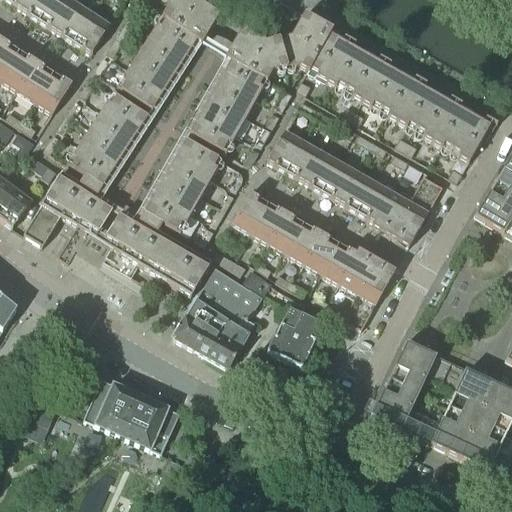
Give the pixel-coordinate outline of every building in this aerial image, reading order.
[(8,0),(5,6),(22,17),(32,0),(8,0)] [(32,0),(22,17),(40,29),(57,0),(32,0)] [(134,232),(117,222),(103,244),(121,254),(118,259),(189,303),(209,270),(156,238),(161,229),(179,240),(222,163),(222,162),(250,114),(270,79),(298,72),(467,169),(488,132),(328,41),(330,37),(331,37),(332,36),(302,20),(289,43),(263,50),(240,37),(224,64),(211,56),(201,50),(217,23),(195,9),(193,0),(162,0),(166,15),(113,97),(66,171),(65,171),(60,180),(59,179),(37,216),(22,241),(41,253),(59,224),(76,234),(79,229),(93,237),(97,240),(110,218),(106,215),(93,207),(101,193),(122,205),(143,218),(137,227),(134,232)] [(57,0),(40,29),(58,40),(77,10),(61,0),(57,0)] [(109,0),(123,9),(127,2),(123,0),(109,0)] [(137,8),(127,24),(134,28),(144,12),(137,8)] [(58,40),(75,51),(94,21),(77,10),(58,40)] [(94,21),(75,51),(89,60),(109,30),(94,21)] [(124,29),(105,58),(111,63),(130,33),(124,29)] [(0,79),(16,56),(0,45),(0,79)] [(0,79),(0,88),(15,98),(35,68),(16,56),(0,79)] [(98,82),(98,83),(108,67),(102,63),(96,72),(95,73),(95,75),(95,77),(95,78),(96,80),(97,81),(98,82)] [(15,98),(30,108),(49,77),(35,68),(15,98)] [(49,77),(30,108),(50,121),(70,91),(49,77)] [(309,93),(300,87),(296,93),(295,94),(295,96),(296,97),(296,98),(297,98),(304,103),(309,93)] [(83,92),(80,97),(77,101),(84,105),(94,90),(92,89),(91,89),(89,89),(88,89),(86,89),(85,90),(84,91),(83,92)] [(283,97),(274,113),(281,117),(290,101),(283,97)] [(74,106),(55,135),(62,140),(81,110),(74,106)] [(297,115),(311,123),(315,116),(300,107),(296,114),(297,115)] [(340,123),(348,128),(354,118),(345,113),(340,123)] [(3,125),(17,134),(21,127),(8,118),(3,125)] [(271,118),(262,134),(269,137),(278,122),(271,118)] [(354,118),(348,128),(357,133),(362,123),(354,118)] [(319,127),(332,135),(336,128),(322,120),(319,127)] [(21,127),(17,134),(30,142),(35,136),(21,127)] [(336,128),(332,135),(346,143),(350,136),(336,128)] [(6,132),(0,141),(0,148),(3,150),(12,136),(6,132)] [(266,168),(289,181),(307,150),(283,136),(266,168)] [(11,148),(18,153),(27,158),(32,149),(16,139),(11,148)] [(42,156),(49,160),(59,144),(52,140),(42,156)] [(354,147),(368,155),(372,148),(358,140),(354,147)] [(393,153),(401,158),(407,149),(398,144),(393,153)] [(372,148),(368,155),(382,163),(385,156),(372,148)] [(407,149),(401,158),(410,163),(415,153),(407,149)] [(289,181),(309,193),(327,161),(307,150),(289,181)] [(27,158),(18,153),(12,163),(20,169),(27,158)] [(251,154),(242,170),(244,171),(245,171),(247,171),(248,170),(250,170),(251,169),(252,167),(257,158),(251,154)] [(511,159),(494,188),(511,198),(511,155),(510,159),(511,159)] [(389,167),(400,173),(403,175),(407,168),(394,160),(389,167)] [(309,193),(329,204),(347,173),(327,161),(309,193)] [(25,171),(40,181),(42,181),(46,172),(30,162),(25,171)] [(42,181),(40,181),(39,183),(47,188),(54,177),(46,172),(42,181)] [(329,204),(349,215),(367,184),(347,173),(329,204)] [(451,174),(446,184),(455,189),(461,179),(451,174)] [(237,177),(237,178),(229,193),(235,197),(241,188),(241,186),(242,185),(242,183),(241,181),(241,180),(240,179),(239,178),(237,177)] [(407,207),(387,242),(407,253),(409,250),(441,194),(422,183),(408,207),(407,207)] [(0,211),(13,195),(0,184),(0,211)] [(349,215),(369,227),(387,195),(367,184),(349,215)] [(483,229),(511,246),(511,198),(494,188),(477,217),(476,216),(472,223),(483,230),(483,229)] [(13,195),(0,211),(0,226),(11,234),(30,208),(13,195)] [(370,232),(387,242),(407,207),(387,195),(369,227),(372,228),(370,232)] [(226,198),(217,213),(224,217),(232,202),(226,198)] [(230,230),(254,244),(271,212),(248,199),(230,230)] [(254,244),(274,255),(291,224),(271,212),(254,244)] [(224,217),(217,213),(208,229),(215,232),(224,217)] [(274,255),(293,267),(311,235),(291,224),(274,255)] [(205,233),(196,250),(203,254),(212,237),(205,233)] [(293,267),(313,278),(331,247),(311,235),(293,267)] [(313,278),(333,289),(351,258),(331,247),(313,278)] [(211,264),(225,273),(230,265),(216,255),(211,264)] [(333,289),(353,301),(373,266),(356,256),(354,260),(351,258),(333,289)] [(230,265),(225,273),(239,282),(244,274),(230,265)] [(373,266),(353,301),(339,325),(359,336),(393,277),(373,266)] [(256,268),(253,274),(266,283),(270,276),(256,268)] [(171,344),(192,356),(233,286),(214,274),(171,344)] [(233,286),(192,356),(227,376),(253,329),(247,326),(270,290),(249,277),(241,291),(233,286)] [(273,287),(288,295),(291,288),(278,280),(273,287)] [(291,288),(288,295),(301,303),(306,296),(291,288)] [(313,301),(309,307),(309,308),(323,316),(327,309),(313,301)] [(0,338),(15,315),(0,303),(0,338)] [(303,311),(293,305),(288,316),(279,332),(273,345),(272,345),(265,360),(299,376),(306,362),(313,348),(309,346),(312,340),(311,339),(316,329),(298,321),(303,311)] [(401,355),(387,386),(416,400),(424,384),(439,391),(449,370),(415,354),(416,353),(404,347),(400,355),(401,355)] [(511,370),(511,371),(511,352),(510,357),(509,357),(503,368),(510,371),(511,370)] [(446,414),(474,426),(491,390),(478,383),(479,382),(467,377),(467,378),(449,370),(439,391),(454,398),(446,414)] [(82,427),(105,437),(124,396),(111,390),(111,391),(100,386),(82,427)] [(380,428),(414,444),(424,422),(409,415),(416,400),(387,386),(374,413),(373,412),(368,423),(380,429),(380,428)] [(511,399),(491,390),(474,426),(504,441),(511,425),(511,399)] [(105,437),(132,449),(151,408),(124,396),(105,437)] [(21,422),(47,434),(54,418),(28,406),(21,422)] [(151,408),(132,449),(160,461),(171,435),(177,421),(166,416),(166,415),(151,408)] [(444,457),(456,463),(474,426),(446,414),(439,429),(424,422),(414,444),(432,452),(432,453),(443,458),(444,457)] [(474,426),(456,463),(472,471),(471,472),(483,477),(483,476),(501,485),(511,463),(497,456),(504,441),(474,426)] [(511,463),(501,485),(511,489),(511,463)] [(153,498),(164,503),(179,470),(168,465),(153,498)]
